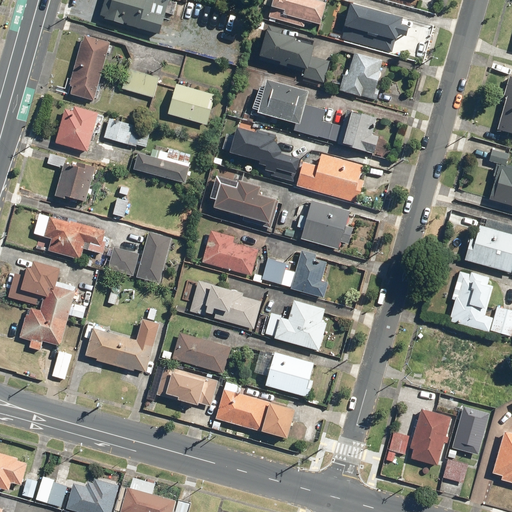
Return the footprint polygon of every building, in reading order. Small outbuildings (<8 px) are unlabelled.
[(170,0),(105,0),(100,17),(160,35),(170,0)] [(273,0),(269,17),(304,27),(306,21),(320,25),(327,3),(314,0),(273,0)] [(346,25),(343,38),(392,53),(398,33),(405,35),(408,26),(400,24),(402,17),(353,3),(346,25)] [(259,60),(304,73),(303,77),(324,83),(330,62),(312,57),(315,46),(295,41),(296,38),(281,34),(282,30),(269,26),(259,60)] [(111,43),(85,35),(84,41),(83,41),(70,84),(71,85),(70,87),(73,88),(71,94),(94,101),(111,43)] [(203,41),(183,35),(179,48),(199,53),(203,41)] [(343,75),(339,90),(376,101),(379,90),(375,89),(382,61),(355,53),(348,77),(343,75)] [(159,78),(128,69),(122,89),(154,98),(159,78)] [(499,113),(501,113),(496,130),(511,134),(511,78),(509,77),(499,113)] [(268,80),(259,113),(298,123),(296,131),(318,137),(325,110),(305,104),(309,91),(268,80)] [(216,95),(177,84),(168,114),(207,126),(216,95)] [(74,111),(65,108),(56,144),(88,152),(99,113),(75,106),(74,111)] [(323,121),(318,136),(338,142),(338,143),(374,154),(379,137),(370,135),(375,117),(347,109),(342,126),(323,121)] [(135,125),(110,118),(105,138),(130,145),(135,125)] [(236,128),(230,153),(261,161),(260,164),(266,166),(264,173),(293,181),(299,159),(281,154),(282,151),(275,138),(236,128)] [(508,154),(492,149),(489,161),(505,165),(508,154)] [(191,166),(138,153),(134,169),(186,183),(191,166)] [(65,158),(50,154),(48,164),(63,168),(65,158)] [(303,162),(297,186),(358,203),(365,180),(360,179),(363,165),(322,154),(319,166),(303,162)] [(76,167),(65,163),(56,196),(76,202),(77,199),(87,202),(96,167),(78,162),(76,167)] [(511,168),(496,164),(492,176),(495,177),(489,200),(511,206),(511,168)] [(221,183),(214,208),(244,216),(242,220),(272,228),(280,200),(260,195),(262,186),(240,180),(238,188),(221,183)] [(129,201),(117,198),(113,214),(125,217),(129,201)] [(313,200),(302,238),(339,249),(341,242),(350,244),(354,228),(346,226),(350,211),(313,200)] [(53,217),(51,217),(45,236),(52,238),(49,250),(80,259),(85,243),(90,244),(88,249),(103,253),(107,242),(103,241),(106,231),(77,222),(77,220),(55,213),(53,217)] [(475,239),(470,238),(464,260),(510,273),(511,270),(511,234),(479,225),(475,239)] [(211,230),(202,262),(251,276),(259,250),(233,243),(235,237),(211,230)] [(172,238),(149,232),(136,277),(160,283),(172,238)] [(139,254),(114,247),(108,269),(133,275),(139,254)] [(268,258),(263,279),(292,287),(291,289),(324,298),(328,282),(323,281),(328,262),(315,259),(316,254),(302,250),(296,272),(285,270),(287,264),(268,258)] [(26,276),(16,273),(9,296),(42,306),(41,310),(32,307),(30,315),(27,314),(20,337),(32,340),(30,347),(41,350),(44,341),(61,346),(70,314),(83,318),(87,306),(73,302),(76,292),(57,286),(62,269),(35,261),(32,268),(28,267),(26,276)] [(459,271),(452,299),(455,300),(450,317),(452,317),(450,322),(489,332),(493,317),(484,315),(492,286),(487,284),(489,276),(476,273),(476,275),(459,271)] [(198,280),(190,311),(254,328),(261,301),(243,296),(244,292),(198,280)] [(271,313),(265,333),(275,336),(274,337),(319,351),(327,323),(322,321),(326,308),(295,299),(289,319),(282,317),(282,316),(271,313)] [(511,332),(511,310),(496,306),(490,330),(511,336),(511,332)] [(137,340),(94,328),(86,355),(98,358),(97,360),(134,371),(135,369),(146,372),(160,323),(143,319),(137,340)] [(473,337),(443,330),(434,371),(431,370),(427,384),(469,394),(473,378),(464,375),(473,337)] [(180,332),(172,358),(224,373),(232,347),(180,332)] [(73,355),(59,351),(53,376),(66,379),(73,355)] [(275,352),(266,385),(309,397),(314,381),(310,380),(315,363),(275,352)] [(165,365),(156,393),(198,405),(199,403),(211,406),(218,380),(165,365)] [(226,381),(216,419),(261,431),(269,401),(240,393),(242,385),(226,381)] [(271,402),(263,431),(288,438),(296,409),(271,402)] [(490,413),(463,406),(451,447),(478,455),(490,413)] [(451,416),(421,408),(410,448),(413,448),(410,458),(437,465),(451,416)] [(409,436),(394,431),(389,449),(404,453),(409,436)] [(511,433),(504,432),(493,472),(503,475),(502,479),(511,482),(511,433)] [(457,450),(449,448),(447,456),(455,458),(457,450)] [(395,453),(388,451),(386,459),(393,461),(395,453)] [(18,458),(0,452),(0,487),(10,490),(12,482),(22,485),(28,463),(18,460),(18,458)] [(468,463),(448,458),(443,477),(463,482),(468,463)] [(56,479),(43,475),(36,498),(62,506),(68,486),(55,482),(56,479)] [(38,480),(27,477),(23,495),(33,497),(38,480)] [(87,486),(74,482),(67,508),(83,511),(111,511),(119,485),(95,478),(94,482),(89,481),(87,486)] [(171,511),(175,500),(128,487),(121,511),(171,511)] [(188,511),(191,503),(179,500),(175,511),(188,511)]
